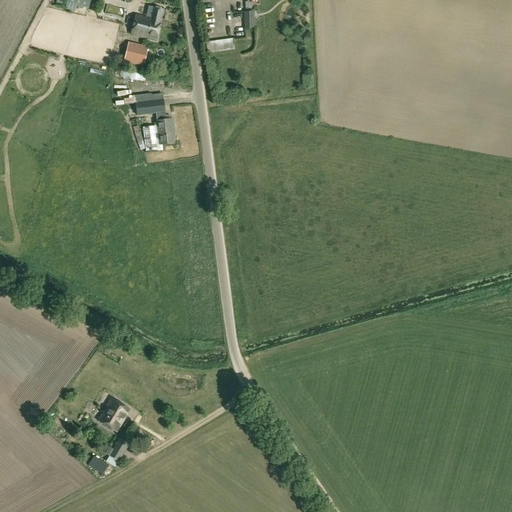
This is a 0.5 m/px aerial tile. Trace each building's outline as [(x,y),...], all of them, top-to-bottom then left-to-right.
[(89,9),(90,0),(67,0),(66,9),(75,12),(77,6),(89,9)] [(131,35),(156,42),(164,11),(154,8),(151,20),(136,16),(131,35)] [(255,28),(254,12),(244,12),(244,29),(255,28)] [(143,66),(148,48),(129,44),(125,61),(143,66)] [(125,81),(149,82),(150,75),(125,73),(125,81)] [(135,103),(137,117),(166,113),(163,96),(145,98),(146,101),(135,103)] [(157,122),(158,127),(161,145),(174,144),(173,132),(175,132),(173,119),(157,122)] [(161,145),(158,127),(143,128),(146,152),(157,151),(157,146),(161,145)] [(106,409),(124,421),(131,410),(112,399),(106,409)] [(117,432),(124,421),(106,409),(98,421),(117,432)] [(130,445),(118,439),(113,447),(110,445),(105,455),(120,463),(130,445)] [(110,463),(96,458),(93,468),(107,473),(110,463)]
